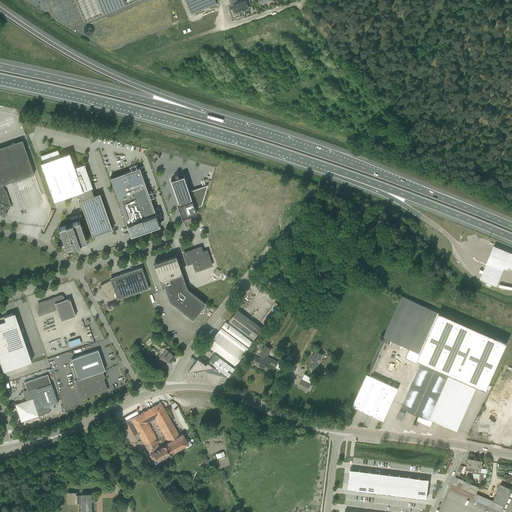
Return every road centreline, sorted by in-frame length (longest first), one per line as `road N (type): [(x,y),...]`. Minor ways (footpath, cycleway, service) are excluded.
road 1 (motorway): [(0,77),(156,114),(375,184)]
road 2 (motorway): [(511,226),(205,117)]
road 3 (motorway): [(205,117),(72,55),(0,8)]
road 4 (motorway): [(205,117),(0,66)]
road 5 (unclassified): [(175,387),(184,357),(288,228)]
road 6 (tertiary): [(337,430),(280,417),(220,390),(175,387)]
road 7 (motorway): [(375,184),(511,236)]
road 8 (tertiary): [(142,395),(10,449)]
road 9 (unclassified): [(142,395),(76,270)]
road 10 (unclassified): [(76,270),(199,228)]
road 11 (tertiary): [(459,446),(337,430)]
